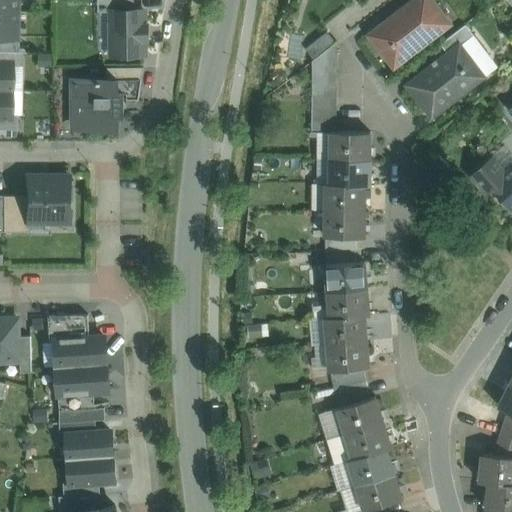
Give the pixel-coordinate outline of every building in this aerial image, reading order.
[(0,0),(0,11),(16,12),(15,0),(0,0)] [(98,0),(98,11),(112,11),(112,10),(134,10),(134,0),(98,0)] [(410,0),(399,9),(401,12),(370,35),(393,65),(415,48),(412,43),(446,18),(432,0),(410,0)] [(134,10),(112,10),(112,11),(113,54),(145,54),(144,39),(147,39),(147,24),(144,24),(144,10),(134,10)] [(16,12),(0,11),(0,37),(15,38),(15,36),(16,12)] [(465,24),(441,43),(448,53),(460,44),(460,45),(473,35),(465,24)] [(329,33),(307,50),(314,59),(336,42),(329,33)] [(15,38),(0,37),(0,51),(18,52),(18,37),(15,36),(15,38)] [(314,59),(313,60),(312,72),(336,73),(337,42),(314,59)] [(448,53),(406,84),(426,111),(448,94),(452,100),(484,76),(460,45),(460,44),(448,53)] [(18,52),(0,51),(0,63),(11,64),(11,66),(18,66),(18,52)] [(0,63),(0,90),(10,91),(11,66),(11,64),(0,63)] [(144,67),(107,67),(108,79),(119,79),(119,92),(124,92),(124,93),(126,93),(140,93),(144,67)] [(336,73),(312,72),(312,84),(336,84),(336,73)] [(108,79),(75,79),(75,127),(119,127),(119,113),(119,111),(115,111),(115,94),(124,93),(124,92),(119,92),(119,79),(108,79)] [(336,84),(312,84),(312,96),(336,96),(336,84)] [(10,91),(0,90),(0,117),(10,117),(10,115),(10,91)] [(124,113),(124,93),(115,94),(115,111),(119,111),(119,113),(124,113)] [(336,96),(312,96),(312,108),(336,108),(336,96)] [(336,108),(312,108),(312,120),(336,120),(336,108)] [(10,117),(0,117),(0,129),(16,130),(17,115),(10,115),(10,117)] [(336,120),(312,120),(312,131),(331,131),(336,131),(336,120)] [(336,131),(331,131),(331,157),(366,158),(370,158),(370,145),(366,145),(366,132),(370,132),(370,131),(336,131)] [(511,131),(511,132),(501,141),(511,153),(511,131)] [(432,150),(414,165),(422,174),(440,159),(432,150)] [(331,157),(317,157),(317,183),(326,183),(326,182),(331,182),(331,157)] [(366,158),(331,157),(331,182),(331,183),(361,183),(361,184),(369,184),(369,173),(366,173),(366,158)] [(511,168),(505,175),(491,158),(472,175),(487,192),(493,188),(511,210),(511,168)] [(440,159),(422,174),(430,183),(448,167),(440,159)] [(448,167),(430,183),(438,192),(456,176),(448,167)] [(71,175),(27,176),(27,196),(27,222),(29,222),(71,221),(71,175)] [(361,183),(331,183),(331,182),(326,182),(326,183),(326,209),(361,209),(360,210),(365,210),(365,199),(361,199),(361,184),(361,183)] [(27,196),(3,196),(3,232),(29,232),(29,222),(27,222),(27,196)] [(361,209),(326,209),(326,236),(364,236),(364,224),(360,224),(360,210),(361,209)] [(361,261),(326,264),(328,291),(363,288),(363,289),(367,288),(366,277),(362,277),(361,261)] [(363,288),(328,291),(330,317),(361,314),(361,315),(369,314),(368,302),(364,302),(363,289),(363,288)] [(88,314),(48,315),(50,341),(55,341),(55,339),(65,339),(90,337),(89,326),(88,314)] [(361,314),(330,317),(326,317),(328,343),(363,340),(363,341),(366,341),(365,328),(362,328),(361,315),(361,314)] [(17,318),(0,318),(0,361),(18,361),(19,361),(18,336),(17,318)] [(31,336),(18,336),(19,361),(18,361),(19,372),(32,372),(31,336)] [(65,339),(55,339),(55,341),(57,367),(107,363),(105,336),(90,337),(65,339)] [(363,340),(328,343),(330,369),(369,366),(368,354),(364,354),(363,341),(363,340)] [(107,363),(57,367),(59,394),(73,393),(108,391),(107,363)] [(511,383),(500,406),(509,411),(511,412),(511,383)] [(73,393),(59,394),(60,410),(74,409),(73,393)] [(373,397),(339,407),(347,433),(380,422),(380,423),(384,422),(380,410),(377,411),(373,397)] [(74,409),(60,410),(59,423),(95,420),(105,419),(105,407),(74,409)] [(511,412),(509,411),(502,436),(511,439),(511,412)] [(95,420),(59,423),(60,435),(67,435),(67,434),(96,432),(95,420)] [(347,433),(331,438),(338,462),(350,459),(355,457),(384,448),(384,449),(391,447),(388,434),(384,435),(380,423),(380,422),(347,433)] [(96,432),(67,434),(67,435),(69,458),(113,455),(111,431),(96,432)] [(511,439),(502,436),(496,455),(511,456),(511,439)] [(384,448),(355,457),(350,459),(357,484),(391,474),(394,473),(390,462),(388,462),(384,449),(384,448)] [(511,456),(496,455),(484,454),(481,480),(491,481),(511,483),(511,456)] [(113,455),(69,458),(70,482),(70,483),(100,481),(114,480),(113,455)] [(357,484),(342,489),(348,511),(354,511),(365,509),(365,510),(366,509),(402,498),(398,487),(395,488),(391,474),(357,484)] [(100,481),(70,483),(70,482),(63,483),(64,496),(95,494),(100,493),(100,481)] [(511,483),(491,481),(488,507),(497,508),(511,509),(511,483)] [(64,496),(59,496),(61,511),(68,511),(97,507),(95,494),(64,496)]
